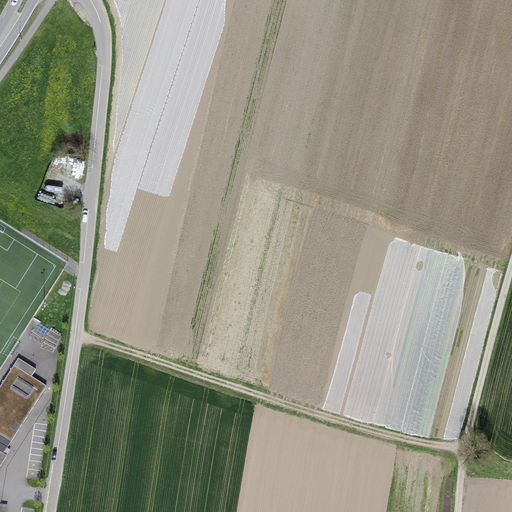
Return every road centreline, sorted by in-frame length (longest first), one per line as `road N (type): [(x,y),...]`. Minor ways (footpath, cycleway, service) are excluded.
road 1 (unclassified): [(53,511),(105,97),(103,32),(90,0)]
road 2 (track): [(468,450),(365,429),(77,335)]
road 3 (track): [(460,511),(475,414),(511,279)]
